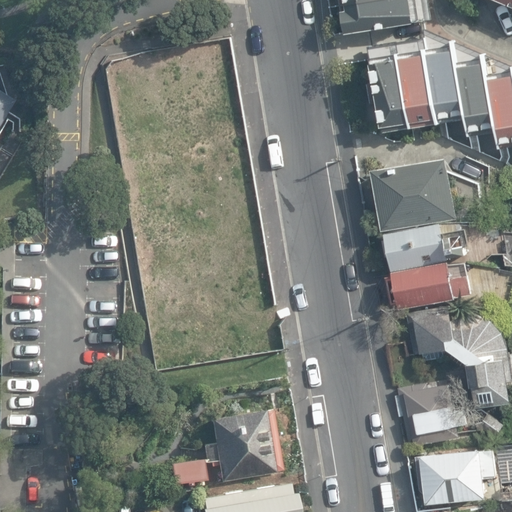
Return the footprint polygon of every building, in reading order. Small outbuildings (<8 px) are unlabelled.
[(409,0),(347,0),(338,1),(343,33),(414,22),(409,0)] [(196,22),(127,34),(183,363),(252,351),(196,22)] [(457,50),(427,54),(436,119),(465,112),(459,64),(457,50)] [(427,54),(399,58),(409,123),(436,119),(427,54)] [(399,58),(370,63),(380,128),(409,123),(399,58)] [(486,60),(459,64),(465,112),(469,130),(493,124),(489,79),(486,60)] [(511,75),(489,79),(493,124),(497,141),(511,138),(511,75)] [(0,126),(17,98),(0,86),(0,126)] [(457,152),(378,165),(388,227),(466,213),(457,152)] [(390,232),(398,271),(455,260),(454,255),(474,251),(471,234),(452,237),(448,222),(390,232)] [(455,260),(398,271),(399,278),(391,279),(397,303),(404,301),(406,307),(461,298),(461,296),(477,293),(474,273),(459,275),(455,260)] [(455,301),(410,309),(418,353),(425,351),(427,360),(451,354),(475,370),(477,387),(482,387),(484,407),(511,403),(511,332),(509,326),(498,315),(484,309),(465,309),(466,314),(458,316),(455,301)] [(432,380),(400,386),(401,392),(397,393),(401,416),(406,415),(409,430),(414,429),(415,432),(423,430),(423,432),(463,423),(454,381),(433,385),(432,380)] [(270,405),(214,414),(218,440),(206,442),(209,460),(221,458),(224,479),(280,470),(280,468),(286,467),(276,406),(270,407),(270,405)] [(429,452),(419,453),(423,489),(427,492),(432,491),(433,500),(498,492),(495,472),(504,471),(501,444),(492,445),(492,442),(428,449),(429,452)] [(209,477),(207,457),(174,461),(176,481),(209,477)] [(208,506),(206,506),(206,511),(305,511),(302,488),(296,489),(294,479),(207,495),(208,506)]
